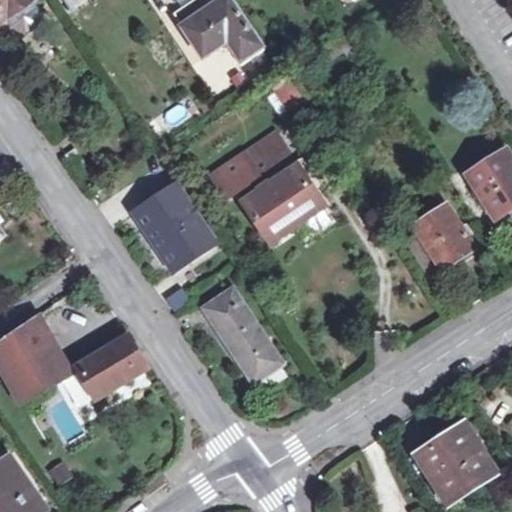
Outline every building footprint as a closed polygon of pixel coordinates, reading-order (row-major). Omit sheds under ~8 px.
[(0,0),(0,24),(35,0),(0,0)] [(93,0),(60,0),(71,16),(94,1),(93,0)] [(241,67),(265,51),(230,0),(222,0),(214,5),(210,0),(194,0),(176,12),(205,56),(219,47),(227,47),(241,67)] [(362,47),(351,31),(322,50),(330,62),(346,53),(348,56),(362,47)] [(288,73),(270,85),(290,115),(308,103),(308,102),(294,81),(288,73)] [(299,77),(294,81),(308,102),(313,99),(299,77)] [(277,133),(244,155),(251,164),(262,157),(277,180),(298,166),(277,133)] [(81,185),(92,177),(74,151),(63,159),(81,185)] [(469,175),(502,224),(511,216),(511,156),(508,151),(469,175)] [(245,202),(272,242),(298,225),(325,206),(298,166),(277,180),(262,157),(251,164),(244,155),(212,177),(228,199),(239,193),(245,202)] [(137,213),(174,269),(216,243),(178,187),(137,213)] [(334,220),(325,206),(298,225),(307,238),(334,220)] [(416,226),(444,270),(476,249),(447,206),(416,226)] [(444,270),(416,226),(402,235),(430,278),(444,270)] [(212,323),(255,385),(284,364),(234,289),(206,307),(214,321),(212,323)] [(38,321),(0,346),(0,363),(23,402),(71,375),(38,321)] [(78,372),(102,410),(156,377),(133,340),(78,372)] [(450,501),(494,471),(465,426),(420,456),(450,501)] [(10,460),(0,466),(0,511),(28,511),(40,504),(10,460)]
